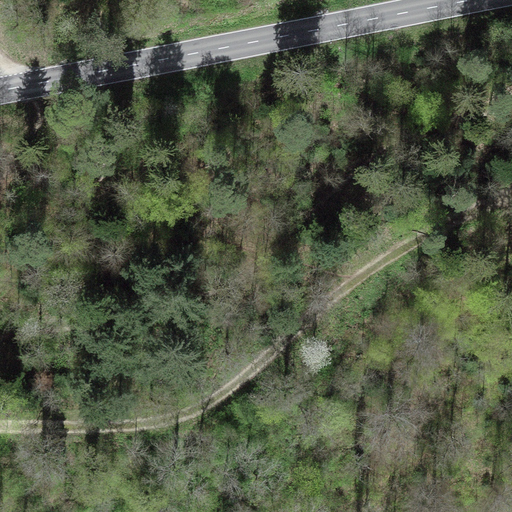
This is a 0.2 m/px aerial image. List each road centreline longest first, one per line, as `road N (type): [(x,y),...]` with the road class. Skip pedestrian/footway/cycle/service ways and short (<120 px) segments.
road 1 (track): [(511,189),(342,277),(214,402),(146,426),(0,427)]
road 2 (tertiary): [(482,0),(0,89)]
